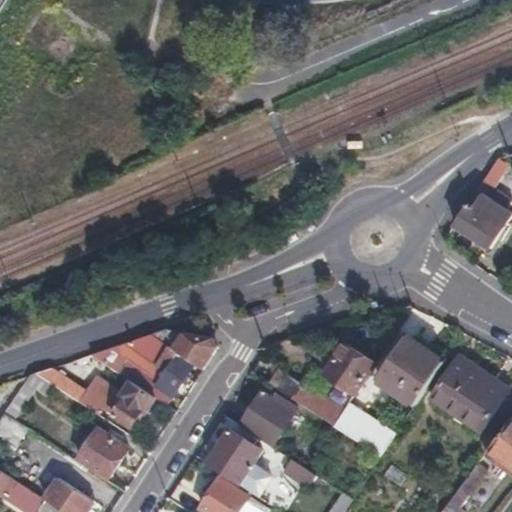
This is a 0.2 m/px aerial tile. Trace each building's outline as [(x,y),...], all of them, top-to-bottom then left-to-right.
[(500,158),(456,225),(492,248),(511,217),(511,212),(490,197),(510,166),(500,158)] [(189,377),(197,383),(221,346),(218,338),(166,329),(152,334),(171,347),(160,365),(169,371),(158,388),(174,399),(189,377)] [(111,349),(93,355),(133,382),(159,398),(170,405),(174,399),(158,388),(169,371),(160,365),(171,347),(152,334),(139,339),(128,342),(111,349)] [(384,379),(419,404),(445,365),(408,341),(384,379)] [(358,394),(378,364),(348,344),(328,374),(358,394)] [(463,358),(436,399),(483,431),(511,389),(463,358)] [(55,369),(40,374),(56,385),(99,414),(105,404),(109,407),(116,395),(96,382),(88,392),(55,369)] [(280,370),(271,384),(294,400),(304,385),(280,370)] [(40,374),(29,378),(27,382),(36,387),(49,396),(56,385),(40,374)] [(36,387),(27,382),(6,413),(15,419),(36,387)] [(159,398),(133,382),(122,398),(126,401),(117,417),(133,427),(143,413),(148,415),(159,398)] [(265,395),(247,423),(276,443),(298,410),(281,399),(278,403),(265,395)] [(322,417),(337,427),(346,412),(332,403),(322,417)] [(337,427),(384,457),(398,435),(352,405),(346,412),(337,427)] [(15,419),(6,413),(0,421),(0,447),(7,437),(19,446),(31,429),(15,419)] [(62,447),(81,458),(99,428),(81,417),(62,447)] [(511,420),(486,455),(452,501),(462,507),(498,460),(511,468),(511,420)] [(100,429),(83,458),(112,478),(130,449),(100,429)] [(234,431),(214,461),(262,494),(273,477),(257,466),(265,452),(234,431)] [(310,471),(294,461),(287,471),(302,482),(310,471)] [(0,468),(0,489),(3,492),(6,488),(12,492),(9,496),(26,507),(26,509),(30,511),(68,511),(48,500),(0,468)] [(48,500),(68,511),(88,511),(95,501),(63,479),(48,500)] [(225,481),(207,509),(211,511),(241,511),(251,498),(225,481)]
